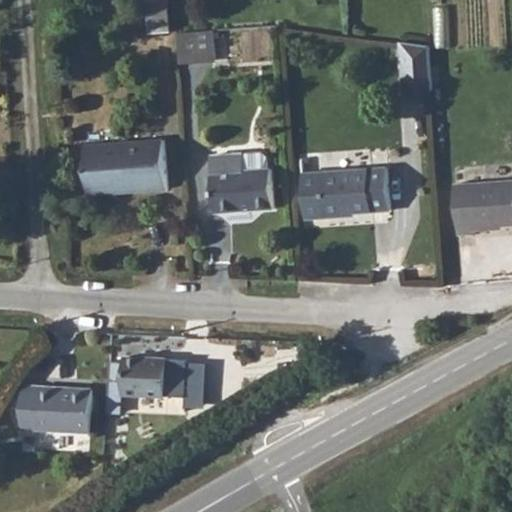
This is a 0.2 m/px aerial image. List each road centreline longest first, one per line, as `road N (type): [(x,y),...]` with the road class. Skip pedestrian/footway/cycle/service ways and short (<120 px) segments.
road 1 (residential): [(410,303),(0,295)]
road 2 (track): [(40,297),(25,0)]
road 3 (tertiary): [(260,479),(511,341)]
